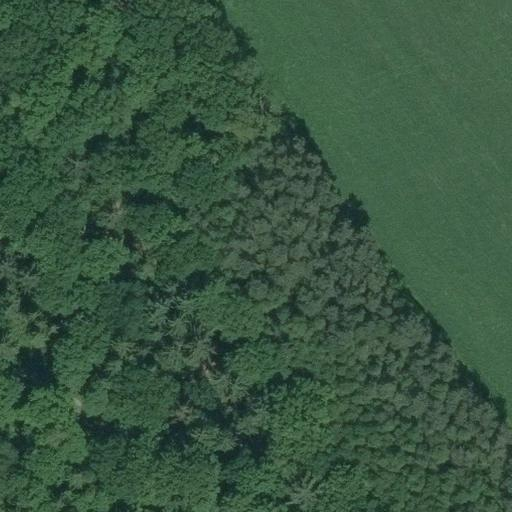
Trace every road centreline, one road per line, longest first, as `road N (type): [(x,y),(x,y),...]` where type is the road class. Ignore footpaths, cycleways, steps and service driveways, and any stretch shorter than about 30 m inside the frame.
road 1 (track): [(0,95),(140,270),(292,511)]
road 2 (track): [(261,511),(0,374)]
